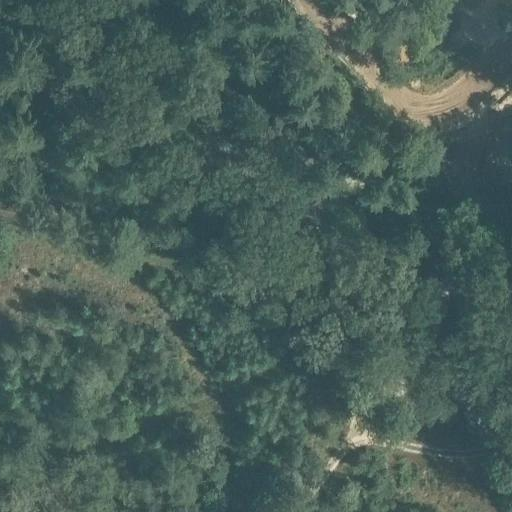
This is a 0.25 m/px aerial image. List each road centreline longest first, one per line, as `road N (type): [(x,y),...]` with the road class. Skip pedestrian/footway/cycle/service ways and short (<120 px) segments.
road 1 (tertiary): [(511,440),(95,0)]
road 2 (track): [(0,50),(138,143),(202,172)]
road 3 (track): [(511,445),(474,455),(396,445),(353,427)]
road 4 (track): [(227,285),(372,329)]
